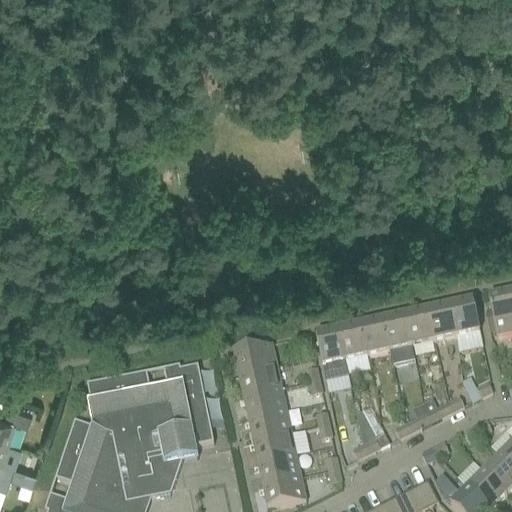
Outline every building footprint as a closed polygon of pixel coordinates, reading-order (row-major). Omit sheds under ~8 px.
[(511,337),(511,301),(511,297),(488,302),(496,341),(511,337)] [(479,337),(472,306),(449,311),(456,342),(479,337)] [(456,342),(449,311),(427,315),(434,347),(456,342)] [(434,347),(427,315),(405,320),(412,352),(434,347)] [(412,352),(405,320),(383,325),(389,357),(390,357),(393,371),(414,366),(411,352),(412,352)] [(389,357),(383,325),(360,330),(367,362),(389,357)] [(367,362),(360,330),(338,335),(345,366),(367,362)] [(338,335),(315,340),(325,388),(348,383),(345,366),(338,335)] [(312,354),(309,341),(299,343),(302,356),(312,354)] [(276,372),(272,350),(271,349),(233,358),(238,381),(276,372)] [(140,511),(142,506),(171,500),(182,466),(198,463),(196,453),(213,449),(197,371),(180,375),(179,371),(163,375),(167,393),(150,396),(146,378),(86,390),(90,408),(87,408),(92,432),(74,426),(45,511),(140,511)] [(281,395),(276,372),(238,381),(243,403),(281,395)] [(306,376),(309,389),(319,387),(316,374),(306,376)] [(322,399),(319,387),(309,389),(311,401),(322,399)] [(492,398),(487,389),(476,394),(481,404),(492,398)] [(286,417),(281,395),(243,403),(248,425),(286,417)] [(422,424),(437,410),(430,402),(415,416),(422,424)] [(464,412),(459,403),(448,409),(452,418),(464,412)] [(16,424),(29,428),(33,416),(9,408),(5,419),(0,417),(0,440),(10,444),(16,424)] [(452,418),(448,409),(436,414),(441,424),(452,418)] [(291,439),(286,417),(248,425),(252,448),(291,439)] [(316,421),(318,433),(329,431),(326,419),(316,421)] [(421,434),(416,424),(405,430),(410,439),(421,434)] [(491,437),(487,428),(475,433),(480,443),(491,437)] [(410,439),(405,430),(394,436),(398,445),(410,439)] [(331,443),(329,431),(318,433),(321,446),(331,443)] [(480,443),(475,433),(464,439),(469,448),(480,443)] [(296,462),(291,439),(252,448),(257,470),(296,462)] [(3,464),(10,444),(0,440),(0,475),(12,480),(16,468),(3,464)] [(384,441),(363,451),(368,460),(389,450),(384,441)] [(448,459),(444,449),(432,455),(437,464),(448,459)] [(511,449),(499,462),(511,474),(511,449)] [(368,460),(363,451),(352,457),(357,466),(368,460)] [(437,464),(432,455),(421,460),(426,470),(437,464)] [(301,484),(296,462),(257,470),(262,492),(301,484)] [(511,494),(511,474),(499,462),(483,477),(505,501),(511,494)] [(325,466),(328,478),(338,476),(336,463),(325,466)] [(0,488),(8,491),(12,480),(0,475),(0,488)] [(341,488),(339,477),(338,476),(328,478),(331,490),(341,488)] [(493,511),(505,501),(483,477),(466,493),(484,511),(493,511)] [(281,511),(306,507),(301,487),(301,484),(262,492),(266,511),(281,511)] [(430,511),(438,508),(427,487),(416,493),(425,511),(430,511)] [(425,511),(416,493),(405,498),(411,511),(425,511)] [(451,511),(484,511),(466,493),(449,509),(451,511)] [(411,511),(405,498),(394,504),(397,511),(411,511)]
